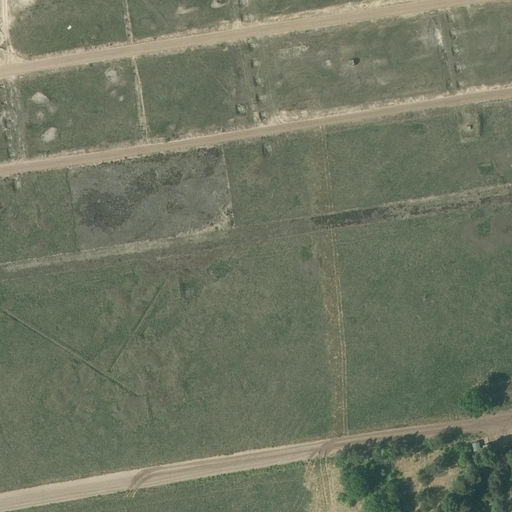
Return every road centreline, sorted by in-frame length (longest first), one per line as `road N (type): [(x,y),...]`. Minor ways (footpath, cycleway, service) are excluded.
road 1 (track): [(0,503),(511,418)]
road 2 (track): [(0,170),(511,92)]
road 3 (track): [(0,71),(445,0)]
